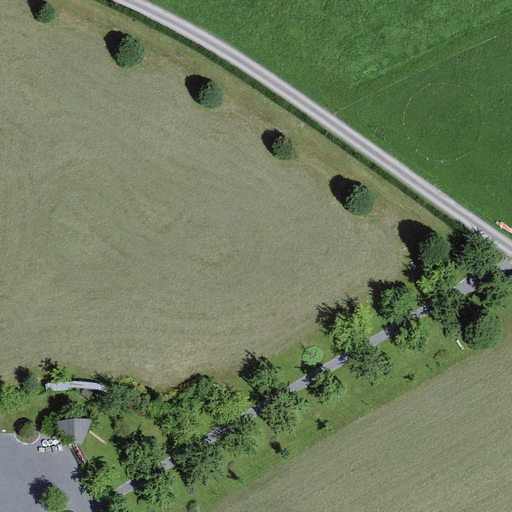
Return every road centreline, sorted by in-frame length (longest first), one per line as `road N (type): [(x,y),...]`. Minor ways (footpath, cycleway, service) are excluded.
road 1 (track): [(98,511),(511,260)]
road 2 (track): [(121,0),(274,83),(511,249)]
